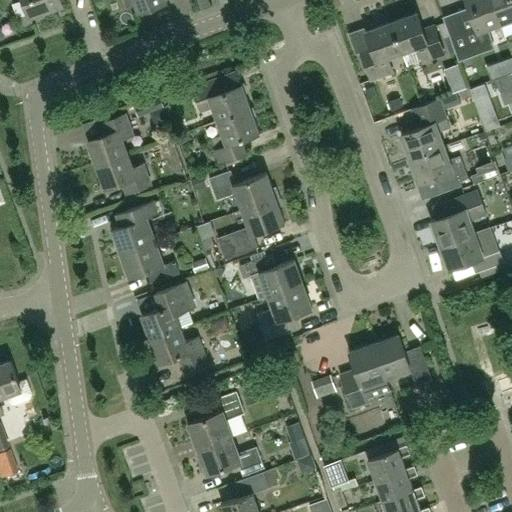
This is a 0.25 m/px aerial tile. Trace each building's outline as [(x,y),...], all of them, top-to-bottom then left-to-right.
[(24,0),(30,16),(65,4),(63,0),(24,0)] [(136,0),(141,10),(166,1),(165,0),(136,0)] [(467,0),(477,27),(463,32),(451,36),(459,58),(494,46),(488,28),(502,22),(493,0),(467,0)] [(511,0),(493,0),(502,22),(511,18),(511,0)] [(408,65),(424,60),(424,61),(446,54),(435,25),(424,29),(419,13),(393,22),(404,52),(408,65)] [(404,52),(393,22),(367,32),(373,48),(363,52),(373,80),(394,72),(389,57),(404,52)] [(511,72),(502,76),(497,78),(506,104),(511,101),(511,72)] [(230,73),(221,76),(193,86),(202,110),(213,106),(218,120),(252,108),(243,83),(235,86),(230,73)] [(374,85),(365,88),(369,98),(377,94),(374,85)] [(459,91),(462,100),(472,97),(468,88),(459,91)] [(160,96),(134,105),(138,117),(164,108),(160,96)] [(400,97),(387,101),(390,110),(403,106),(400,97)] [(414,107),(421,126),(403,133),(411,156),(447,144),(442,131),(452,127),(441,97),(414,107)] [(252,108),(218,120),(224,134),(213,138),(221,161),(224,160),(227,166),(242,161),(240,154),(248,151),(244,138),(261,132),(252,108)] [(99,163),(128,152),(123,138),(134,134),(126,114),(103,122),(108,134),(90,140),(99,163)] [(452,159),(447,144),(411,156),(421,182),(422,182),(426,193),(468,178),(460,156),(452,159)] [(133,167),(128,152),(99,163),(107,187),(124,181),(129,192),(152,184),(144,163),(133,167)] [(511,155),(503,159),(508,171),(511,169),(511,155)] [(243,208),(277,196),(268,171),(237,182),(232,169),(211,177),(218,198),(236,191),(243,208)] [(204,174),(191,179),(195,190),(208,185),(204,174)] [(443,243),(476,231),(472,219),(488,213),(479,189),(453,199),(457,211),(434,219),(443,243)] [(231,232),(231,233),(217,238),(225,260),(239,255),(238,254),(260,246),(255,233),(286,221),(277,196),(243,208),(249,226),(231,232)] [(121,253),(157,240),(148,215),(159,211),(155,200),(126,210),(130,222),(113,228),(121,253)] [(485,256),(476,231),(443,243),(452,268),(475,259),(479,271),(504,262),(500,251),(485,256)] [(157,240),(121,253),(130,276),(148,270),(152,282),(180,271),(176,259),(165,263),(157,240)] [(259,299),(304,283),(295,258),(272,267),(268,254),(241,264),(246,277),(250,275),(259,299)] [(206,257),(192,263),(196,273),(210,268),(206,257)] [(220,278),(225,270),(219,268),(213,270),(215,276),(220,278)] [(179,283),(179,284),(157,292),(162,306),(143,314),(152,338),(181,327),(186,325),(180,311),(188,308),(189,309),(197,306),(187,280),(179,283)] [(260,300),(270,296),(274,306),(258,312),(268,339),(295,329),(290,315),(313,307),(304,283),(259,299),(260,300)] [(181,327),(152,338),(160,361),(180,354),(185,369),(208,360),(199,336),(186,340),(181,327)] [(400,334),(375,343),(387,377),(388,376),(411,368),(417,385),(433,379),(424,352),(409,357),(400,334)] [(286,336),(272,342),(276,352),(290,347),(286,336)] [(387,377),(375,343),(351,351),(359,374),(344,380),(353,407),(370,401),(368,397),(392,389),(388,376),(387,377)] [(297,367),(291,350),(283,353),(289,370),(297,367)] [(26,379),(19,382),(12,361),(0,365),(0,414),(3,413),(0,404),(0,396),(6,395),(9,402),(14,404),(29,399),(32,394),(26,379)] [(200,363),(185,369),(188,377),(203,371),(200,363)] [(281,373),(268,377),(271,387),(284,383),(281,373)] [(198,448),(232,435),(226,418),(245,411),(237,390),(217,397),(221,411),(189,423),(198,448)] [(0,421),(0,449),(10,446),(1,421),(0,421)] [(232,435),(198,448),(208,473),(240,461),(245,474),(265,467),(257,445),(238,452),(232,435)] [(304,436),(290,441),(295,458),(310,453),(304,436)] [(406,468),(406,467),(401,455),(410,452),(408,444),(368,458),(376,479),(406,468)] [(415,464),(406,467),(406,468),(376,479),(383,500),(414,489),(413,488),(414,488),(409,476),(418,473),(415,464)] [(333,467),(325,470),(331,488),(340,485),(333,467)] [(260,473),(261,475),(237,483),(241,497),(223,503),(226,511),(260,511),(254,493),(266,489),(279,484),(277,478),(280,477),(277,469),(274,470),(273,468),(260,473)] [(414,488),(413,488),(414,489),(383,500),(387,511),(413,511),(421,509),(421,508),(416,497),(425,493),(422,485),(414,488)] [(341,488),(332,491),(339,508),(347,505),(341,488)]
